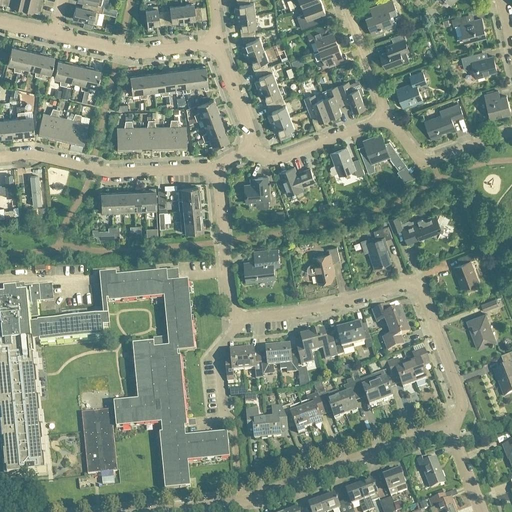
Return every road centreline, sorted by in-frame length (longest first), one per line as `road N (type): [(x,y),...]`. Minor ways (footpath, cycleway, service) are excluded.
road 1 (residential): [(448,426),(462,400),(415,285),(244,317)]
road 2 (residential): [(158,511),(242,501),(448,426)]
road 3 (residential): [(0,158),(34,154),(110,173),(215,168)]
road 4 (residential): [(216,40),(133,53),(55,35)]
road 5 (residential): [(244,317),(230,309),(215,168)]
road 6 (residential): [(383,117),(425,163),(511,131)]
road 7 (residential): [(254,145),(273,161),(383,117)]
road 8 (residential): [(383,117),(338,0)]
